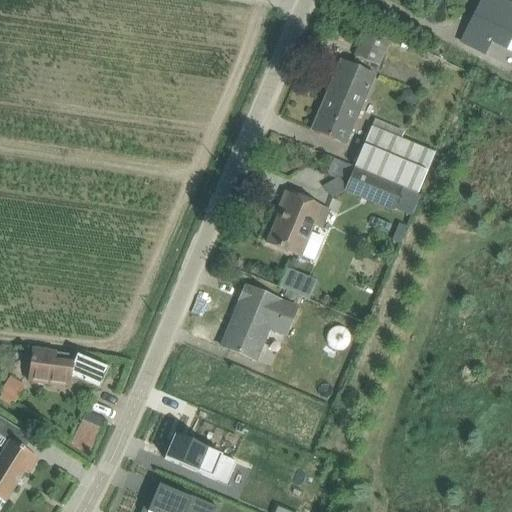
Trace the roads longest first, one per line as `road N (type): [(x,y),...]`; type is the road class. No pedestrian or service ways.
road 1 (tertiary): [(306,0),(83,511)]
road 2 (track): [(341,511),(508,111)]
